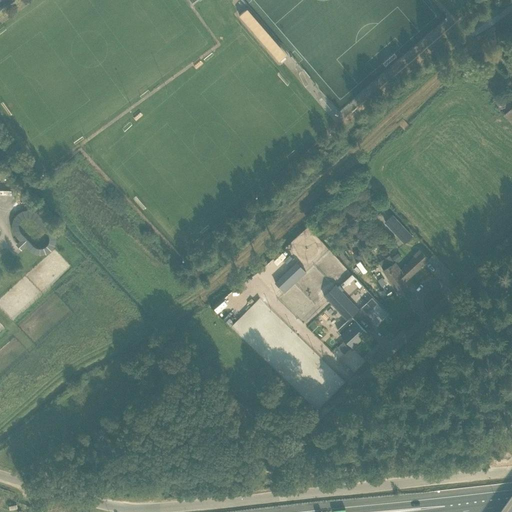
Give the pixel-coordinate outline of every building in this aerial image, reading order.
[(286,54),(245,9),(238,15),(278,60),(286,54)] [(17,209),(10,237),(19,239),(16,248),(49,256),(54,236),(28,229),(32,213),(17,209)] [(404,242),(411,235),(392,215),(385,222),(404,242)] [(408,277),(428,259),(419,250),(400,269),(395,262),(383,269),(396,291),(395,291),(397,293),(398,293),(400,296),(409,290),(402,279),(407,276),(408,277)] [(398,253),(391,257),(395,262),(401,258),(398,253)] [(335,285),(324,296),(331,303),(347,320),(346,321),(337,330),(341,334),(341,335),(352,346),(366,332),(356,321),(351,317),(359,310),(342,292),(335,285)] [(372,298),(362,307),(377,323),(387,313),(372,298)] [(343,341),(337,347),(344,353),(349,348),(343,341)]
